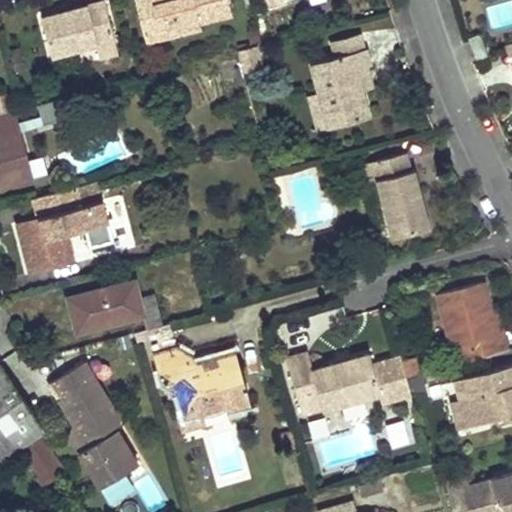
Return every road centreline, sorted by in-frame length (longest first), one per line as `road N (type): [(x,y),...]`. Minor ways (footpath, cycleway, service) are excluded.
road 1 (residential): [(511,210),(422,0)]
road 2 (residential): [(511,241),(359,278)]
